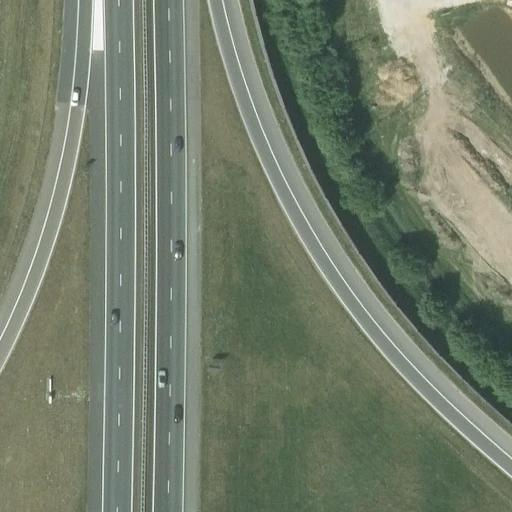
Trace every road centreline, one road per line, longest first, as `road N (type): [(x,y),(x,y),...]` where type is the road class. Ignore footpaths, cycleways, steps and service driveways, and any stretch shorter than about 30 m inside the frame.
road 1 (motorway): [(511,467),(406,372),(316,257),(247,117),(214,0)]
road 2 (motorway): [(122,0),(116,511)]
road 3 (motorway): [(166,511),(166,0)]
road 4 (motorway): [(90,0),(58,185),(30,282),(0,347)]
